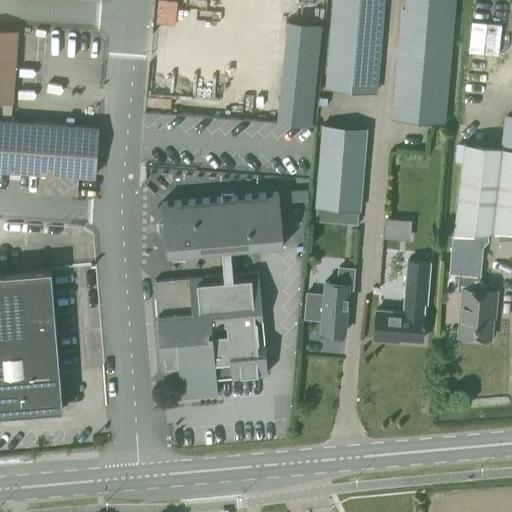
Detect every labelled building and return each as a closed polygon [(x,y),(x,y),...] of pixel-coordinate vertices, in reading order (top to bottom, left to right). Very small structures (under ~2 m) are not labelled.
[(333,0),(326,87),(373,91),(380,0),(333,0)] [(442,123),(452,0),(403,0),(393,119),(442,123)] [(502,52),(503,21),(472,19),(471,51),(502,52)] [(0,100),(11,102),(16,32),(0,30),(0,100)] [(280,80),(276,121),(311,124),(315,84),(280,80)] [(511,117),(506,117),(500,161),(464,157),(466,142),(465,142),(452,237),(485,237),(487,236),(486,230),(511,228),(511,117)] [(0,169),(46,173),(44,193),(76,195),(77,175),(94,176),(97,127),(0,119),(0,169)] [(358,211),(365,127),(323,124),(316,207),(358,211)] [(265,350),(264,345),(258,271),(232,273),(230,249),(283,245),(278,191),(162,201),(166,255),(221,250),(223,274),(154,280),(161,372),(179,371),(181,397),(217,395),(216,377),(267,373),(265,350)] [(452,237),(449,274),(459,274),(457,289),(463,290),(460,336),(490,338),(492,309),(496,309),(497,292),(486,291),(486,287),(479,278),(478,276),(481,240),(452,237)] [(403,311),(375,309),(373,338),(393,340),(393,337),(422,340),(424,301),(426,301),(429,259),(407,258),(403,311)] [(0,414),(62,409),(54,309),(51,269),(0,273),(0,414)] [(345,331),(349,278),(336,277),(335,283),(324,283),(323,295),(307,293),(306,315),(321,316),(320,330),(325,330),(325,334),(339,335),(340,331),(345,331)]
